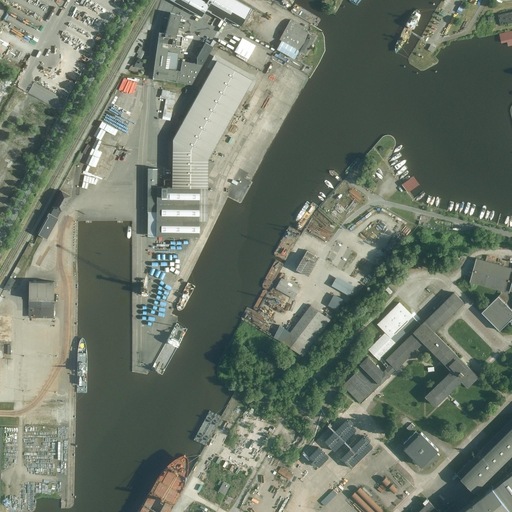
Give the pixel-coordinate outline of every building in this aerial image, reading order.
[(248,4),(240,0),(174,0),(204,17),(209,10),(223,18),(230,7),(243,14),(248,4)] [(95,55),(100,43),(82,34),(86,25),(88,29),(105,36),(115,15),(112,11),(92,1),(78,12),(75,18),(72,21),(68,30),(76,34),(77,36),(73,45),(95,55)] [(511,23),(511,11),(499,14),(501,26),(511,23)] [(164,33),(177,35),(182,16),(169,12),(164,33)] [(307,29),(291,21),(279,43),(281,44),(277,52),(296,62),(301,53),(308,57),(317,40),(305,33),(307,29)] [(192,85),(213,45),(206,41),(197,57),(197,64),(182,62),(180,71),(166,69),(168,51),(180,52),(183,36),(177,35),(164,33),(160,32),(153,79),(192,85)] [(10,43),(0,37),(0,51),(8,56),(12,50),(7,47),(10,43)] [(27,60),(37,42),(33,39),(22,58),(27,60)] [(54,43),(27,99),(18,117),(24,120),(32,103),(49,110),(71,65),(63,61),(65,55),(62,54),(65,48),(54,43)] [(159,169),(146,168),(146,211),(156,211),(156,238),(199,238),(199,221),(208,222),(209,159),(247,89),(251,91),(258,78),(215,54),(207,66),(211,68),(173,140),(172,186),(158,186),(159,169)] [(140,69),(143,60),(137,58),(134,67),(140,69)] [(22,134),(25,129),(15,124),(12,130),(22,134)] [(47,239),(72,196),(62,191),(39,235),(47,239)] [(309,277),(317,262),(307,256),(298,271),(309,277)] [(511,269),(477,260),(469,284),(510,295),(510,293),(511,292),(511,310),(498,298),(482,314),(502,332),(511,323),(511,269)] [(9,291),(24,265),(18,262),(4,288),(9,291)] [(349,296),(354,287),(337,278),(333,287),(349,296)] [(301,290),(282,279),(277,289),(295,300),(301,290)] [(55,283),(30,282),(27,394),(59,395),(60,371),(54,370),(55,283)] [(360,370),(341,388),(360,407),(424,345),(453,373),(426,397),(437,407),(465,382),(470,387),(480,377),(437,332),(465,305),(454,292),(420,326),(399,305),(377,326),(385,333),(368,351),(387,369),(383,372),(368,358),(359,366),(374,381),(372,383),(360,370)] [(336,294),(331,305),(340,310),(345,298),(336,294)] [(291,334),(280,327),(272,338),(304,359),(331,322),(309,307),(291,334)] [(0,342),(12,343),(12,317),(0,316),(0,342)] [(307,428),(318,433),(341,391),(330,385),(307,428)] [(265,409),(270,400),(260,394),(255,404),(265,409)] [(288,402),(276,396),(271,404),(283,411),(288,402)] [(242,413),(249,402),(245,399),(238,411),(242,413)] [(240,436),(254,412),(248,409),(234,432),(240,436)] [(305,416),(295,410),(278,443),(289,448),(305,416)] [(511,419),(456,475),(479,496),(493,486),(511,467),(511,419)] [(272,436),(255,427),(248,440),(264,449),(272,436)] [(439,450),(421,432),(418,435),(416,433),(405,444),(407,446),(404,448),(423,466),(425,463),(429,467),(440,455),(436,452),(439,450)] [(297,450),(303,438),(297,436),(291,448),(297,450)] [(262,450),(244,440),(239,451),(256,461),(262,450)] [(282,467),(279,472),(291,479),(294,474),(282,467)] [(511,511),(511,472),(459,511),(511,511)] [(384,480),(389,486),(394,482),(389,476),(384,480)] [(228,494),(232,484),(225,481),(220,491),(228,494)] [(395,484),(391,488),(397,493),(401,489),(395,484)] [(354,496),(370,511),(386,511),(388,511),(363,487),(354,496)] [(34,510),(34,498),(19,497),(19,510),(34,510)] [(440,511),(430,502),(419,511),(440,511)]
